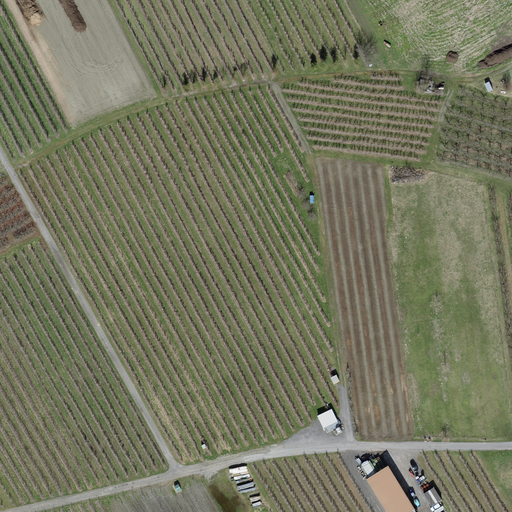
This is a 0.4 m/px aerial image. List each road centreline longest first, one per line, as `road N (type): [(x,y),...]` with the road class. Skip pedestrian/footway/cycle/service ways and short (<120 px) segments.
road 1 (track): [(17,511),(291,451),(511,445)]
road 2 (track): [(179,473),(0,149)]
